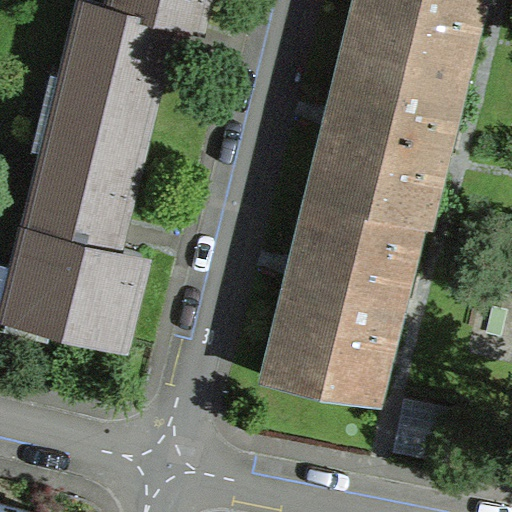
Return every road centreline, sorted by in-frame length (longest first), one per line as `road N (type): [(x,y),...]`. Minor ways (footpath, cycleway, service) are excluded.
road 1 (residential): [(177,473),(289,0)]
road 2 (residential): [(177,473),(388,511)]
road 3 (residential): [(0,426),(177,473)]
